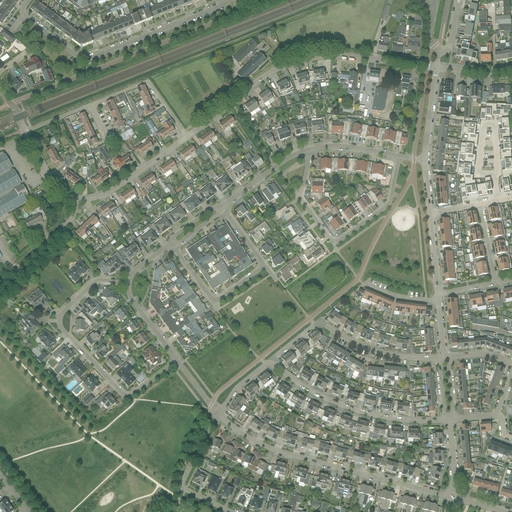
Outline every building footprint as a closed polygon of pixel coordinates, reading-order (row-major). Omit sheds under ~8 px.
[(3,4),(12,11),(14,8),(13,8),(15,6),(7,0),(5,0),(3,3),(2,2),(1,3),(3,4)] [(35,12),(42,3),(37,0),(30,9),(33,11),(35,12)] [(81,11),(83,0),(82,0),(75,0),(72,5),(73,5),(73,6),(78,9),(77,11),(81,14),(81,11)] [(82,0),(83,0),(81,11),(84,10),(84,8),(88,6),(89,10),(89,9),(90,13),(93,12),(91,5),(88,0),(82,0)] [(172,10),(168,0),(163,2),(168,13),(170,12),(170,11),(172,10)] [(178,9),(174,0),(168,0),(172,10),(175,9),(175,10),(178,9)] [(183,6),(180,0),(174,0),(178,9),(181,8),(181,7),(183,6)] [(385,5),(380,19),(385,21),(390,7),(392,0),(387,0),(385,5)] [(494,0),(495,2),(503,2),(504,17),(495,17),(495,25),(498,25),(504,25),(505,31),(511,31),(511,20),(511,16),(510,16),(509,2),(510,2),(509,0),(494,0)] [(476,12),(478,3),(472,1),(470,9),(469,8),(469,11),(476,12)] [(168,13),(163,2),(158,4),(162,14),(164,13),(165,14),(168,13)] [(39,16),(47,7),(42,3),(35,12),(37,14),(37,15),(39,16)] [(0,9),(8,15),(9,13),(10,13),(12,11),(3,4),(0,7),(0,9)] [(162,14),(158,4),(152,6),(157,17),(160,16),(159,15),(162,14)] [(157,17),(152,6),(147,8),(147,9),(148,10),(151,18),(154,18),(154,19),(157,17)] [(45,19),(51,10),(47,7),(39,16),(42,18),(42,17),(45,19)] [(152,19),(151,18),(148,10),(147,9),(142,11),(136,13),(130,15),(131,17),(134,25),(135,26),(140,24),(142,23),(146,21),(146,22),(152,19)] [(48,23),(56,14),(51,10),(45,19),(47,21),(46,21),(48,23)] [(474,22),(476,12),(469,11),(468,14),(469,14),(468,21),(474,22)] [(488,20),(487,12),(479,12),(479,20),(488,20)] [(54,26),(60,17),(56,14),(48,23),(51,25),(52,24),(54,26)] [(134,25),(131,17),(130,15),(125,17),(129,28),(132,27),(132,26),(134,25)] [(414,24),(422,25),(422,22),(418,16),(415,15),(414,24)] [(58,30),(65,21),(60,17),(54,26),(56,27),(55,28),(58,30)] [(129,28),(125,17),(120,19),(124,29),(126,29),(127,30),(129,28)] [(124,29),(120,19),(114,22),(119,33),(122,31),(121,30),(124,29)] [(63,33),(69,24),(65,21),(58,30),(60,32),(61,31),(63,33)] [(472,32),(474,22),(468,21),(466,28),(465,28),(465,30),(472,32)] [(119,33),(114,22),(109,24),(113,34),(116,33),(116,34),(119,33)] [(67,37),(74,27),(69,24),(63,33),(65,34),(64,35),(67,37)] [(113,34),(109,24),(104,26),(108,37),(111,36),(111,35),(113,34)] [(108,37),(104,26),(98,28),(102,38),(105,37),(105,38),(108,37)] [(399,28),(395,37),(396,38),(398,38),(403,39),(403,36),(404,36),(406,27),(405,27),(400,27),(399,26),(399,28)] [(79,31),(74,27),(67,37),(69,39),(70,38),(72,40),(78,32),(79,31)] [(102,38),(98,28),(93,30),(98,41),(100,40),(100,39),(102,38)] [(15,39),(4,30),(1,34),(12,43),(15,39)] [(98,41),(93,30),(88,32),(88,33),(92,42),(94,41),(95,42),(98,41)] [(470,42),(472,32),(465,30),(464,33),(465,33),(464,40),(470,42)] [(92,42),(88,33),(83,36),(78,32),(72,40),(71,40),(80,47),(82,47),(92,43),(92,42)] [(386,52),(389,38),(380,37),(379,43),(378,43),(377,51),(386,52)] [(415,38),(415,39),(414,43),(408,42),(408,44),(407,50),(413,51),(413,52),(418,53),(418,50),(418,49),(419,43),(418,43),(419,39),(415,38)] [(266,60),(259,53),(257,56),(254,54),(255,53),(253,50),(255,48),(255,49),(259,45),(254,39),(235,56),(240,62),(251,52),(252,54),(251,55),(254,58),(236,75),(243,82),(266,60)] [(468,51),(470,42),(464,40),(462,48),(461,48),(461,50),(467,51),(468,52),(468,51)] [(402,44),(396,43),(396,46),(393,45),(392,51),(396,52),(396,51),(402,52),(402,47),(402,46),(402,44)] [(488,53),(485,53),(481,53),(481,61),(491,61),(491,53),(492,53),(492,44),(487,44),(488,53)] [(466,59),(467,51),(461,50),(457,49),(456,56),(463,58),(463,59),(466,59)] [(477,53),(468,51),(468,52),(467,51),(466,59),(468,60),(469,59),(476,60),(477,53)] [(39,63),(38,61),(38,60),(36,60),(35,59),(30,61),(31,63),(23,66),(24,66),(20,68),(21,69),(17,70),(23,74),(27,77),(29,74),(34,72),(34,71),(34,69),(36,68),(38,69),(41,68),(43,72),(42,72),(47,84),(53,81),(51,75),(49,70),(48,70),(45,64),(44,64),(43,62),(39,63)] [(323,70),(323,69),(318,70),(319,80),(320,84),(325,83),(325,82),(328,81),(328,79),(327,74),(327,75),(324,76),(323,70)] [(317,85),(317,80),(319,80),(318,70),(313,70),(313,71),(314,77),(310,78),(312,85),(317,85)] [(305,72),(300,74),(304,87),(309,86),(309,85),(312,84),(312,85),(310,78),(308,79),(306,73),(305,73),(305,72)] [(366,77),(366,81),(377,83),(379,73),(370,72),(369,78),(366,77)] [(340,77),(340,78),(347,79),(347,81),(348,81),(348,82),(348,85),(351,85),(351,89),(349,88),(348,94),(352,95),(354,95),(359,96),(360,90),(355,90),(357,80),(357,75),(356,75),(356,74),(349,73),(349,74),(341,73),(340,77)] [(16,80),(9,88),(9,89),(12,91),(15,93),(22,86),(19,84),(22,80),(23,81),(26,88),(27,91),(33,89),(32,86),(29,78),(27,77),(23,74),(17,81),(16,80)] [(294,81),(294,82),(296,89),(304,87),(300,74),(296,75),(296,76),(297,82),(294,83),(294,81)] [(401,83),(397,82),(395,95),(400,96),(401,90),(400,90),(401,87),(408,88),(407,94),(411,94),(413,86),(409,85),(410,77),(402,76),(401,83)] [(288,85),(286,80),(285,80),(284,79),(280,82),(287,95),(292,93),(291,91),(294,90),(293,87),(290,83),(291,84),(288,85)] [(440,85),(438,98),(442,99),(443,94),(451,95),(452,83),(448,83),(448,82),(447,81),(446,81),(445,81),(445,82),(444,82),(444,86),(440,85)] [(275,90),(275,91),(278,95),(279,97),(282,96),(282,97),(287,95),(280,82),(276,84),(276,85),(279,90),(276,92),(275,90)] [(137,89),(139,94),(147,91),(144,85),(137,89)] [(460,101),(465,101),(466,87),(457,86),(456,97),(461,97),(460,101)] [(504,93),(511,93),(510,86),(504,86),(492,86),(492,87),(489,87),(489,97),(492,97),(492,94),(504,93)] [(469,95),(469,98),(472,98),(472,100),(477,100),(477,103),(478,104),(481,105),(481,98),(480,98),(480,95),(481,87),(470,87),(469,95)] [(149,97),(147,91),(139,94),(140,95),(134,97),(136,100),(141,97),(142,100),(149,97)] [(267,91),(263,94),(268,102),(272,99),(274,101),(276,99),(275,97),(272,93),(273,94),(270,95),(270,94),(267,91)] [(375,92),(371,110),(380,112),(382,111),(384,110),(387,95),(375,92)] [(120,103),(121,103),(126,100),(123,94),(118,97),(119,101),(120,103)] [(263,94),(258,97),(262,102),(259,103),(264,111),(267,109),(265,107),(270,104),(268,102),(263,94)] [(152,102),(149,97),(142,100),(145,105),(152,102)] [(115,105),(112,100),(106,103),(107,106),(105,107),(106,109),(115,105)] [(253,100),(249,103),(256,113),(260,110),(261,113),(264,111),(259,103),(257,105),(253,100)] [(153,109),(154,108),(152,102),(145,105),(142,106),(146,115),(154,112),(153,109)] [(249,103),(244,106),(248,111),(245,113),(245,112),(244,112),(249,118),(256,113),(249,103)] [(440,106),(439,111),(448,112),(448,107),(446,107),(446,103),(442,103),(441,106),(440,106)] [(481,109),(480,120),(486,120),(486,117),(491,117),(491,116),(491,104),(486,104),(486,109),(481,109)] [(491,104),(491,116),(502,116),(503,116),(503,110),(496,110),(497,104),(491,104)] [(117,111),(115,105),(106,109),(107,111),(109,110),(111,114),(117,111)] [(503,119),(502,119),(502,125),(503,125),(509,124),(510,124),(509,119),(508,111),(511,110),(511,105),(506,105),(506,107),(503,108),(503,110),(503,116),(502,116),(503,119)] [(364,107),(357,106),(355,117),(362,118),(364,107)] [(163,107),(156,112),(153,114),(157,119),(161,117),(160,115),(166,111),(163,107)] [(117,111),(111,114),(113,119),(119,116),(123,115),(122,113),(121,109),(117,111)] [(122,121),(119,116),(113,119),(115,122),(113,123),(114,125),(122,121)] [(230,116),(224,121),(229,126),(231,124),(235,121),(233,118),(232,119),(230,116)] [(346,122),(345,135),(349,135),(349,134),(354,135),(356,125),(357,121),(351,120),(351,123),(348,122),(347,122),(347,116),(346,116),(346,120),(346,122)] [(321,118),(321,119),(316,119),(317,133),(322,133),(322,132),(323,132),(322,126),(325,126),(325,127),(325,122),(324,117),(321,118)] [(152,134),(154,138),(157,136),(155,132),(157,131),(155,127),(149,118),(144,122),(152,134)] [(305,128),(308,127),(307,121),(307,118),(298,120),(298,123),(301,135),(306,134),(305,128)] [(171,119),(162,125),(165,128),(165,129),(169,135),(169,134),(170,135),(173,133),(172,132),(174,130),(173,128),(174,128),(172,126),(175,124),(171,119)] [(317,133),(316,119),(311,120),(311,121),(307,121),(308,127),(311,127),(312,133),(313,133),(313,134),(317,133)] [(464,123),(463,128),(474,130),(476,130),(476,125),(479,126),(480,120),(469,119),(469,124),(464,123)] [(124,120),(122,121),(114,125),(115,127),(117,126),(118,130),(124,127),(123,124),(125,123),(124,120)] [(229,126),(224,121),(219,125),(221,127),(220,128),(222,130),(222,131),(225,128),(228,126),(229,126)] [(337,133),(337,123),(332,123),(332,122),(328,121),(328,129),(328,134),(331,134),(331,133),(337,133)] [(345,135),(346,122),(342,122),(342,123),(337,123),(337,133),(342,133),(342,134),(345,135)] [(298,123),(289,125),(291,131),(294,130),(295,136),(301,135),(298,123)] [(503,129),(499,130),(499,135),(510,134),(509,124),(503,125),(503,129)] [(288,132),(291,131),(289,125),(285,126),(286,129),(282,130),(281,128),(284,139),(290,138),(288,132)] [(362,138),(365,126),(361,125),(361,126),(356,125),(354,135),(359,136),(359,137),(362,138)] [(371,138),(373,129),(368,128),(368,126),(365,126),(362,138),(366,138),(366,137),(371,138)] [(284,139),(281,128),(280,127),(276,129),(272,131),(274,137),(278,135),(279,141),(284,139)] [(131,128),(120,134),(124,141),(129,138),(135,134),(132,129),(131,128)] [(379,141),(382,129),(378,128),(378,130),(373,129),(371,138),(376,139),(376,140),(379,141)] [(463,128),(462,134),(467,134),(467,139),(478,141),(478,135),(475,135),(476,130),(474,130),(463,128)] [(159,132),(156,133),(157,135),(159,137),(161,135),(163,139),(169,135),(165,129),(159,133),(159,132)] [(388,142),(390,132),(385,131),(385,130),(382,129),(379,141),(383,142),(383,141),(388,142)] [(271,138),(274,137),(272,131),(272,130),(266,132),(268,135),(262,138),(264,142),(267,141),(269,145),(274,143),(271,138)] [(211,131),(205,135),(209,141),(216,136),(213,133),(212,133),(211,131)] [(95,136),(93,132),(87,134),(88,135),(84,136),(85,138),(82,139),(83,141),(86,139),(95,136)] [(397,144),(399,132),(395,132),(395,133),(390,132),(388,142),(393,143),(393,144),(397,144)] [(402,133),(399,132),(397,144),(400,145),(400,144),(405,145),(407,135),(402,134),(402,133)] [(510,134),(499,135),(499,140),(502,140),(504,140),(505,145),(511,144),(511,138),(510,139),(510,134)] [(209,141),(205,135),(199,139),(201,142),(200,143),(202,145),(203,146),(204,145),(209,141)] [(48,140),(51,146),(56,143),(54,138),(48,140)] [(148,141),(143,145),(147,151),(152,147),(150,143),(152,142),(150,138),(147,140),(148,141)] [(461,143),(460,149),(472,150),(473,150),(474,146),(477,146),(478,141),(467,139),(466,144),(461,143)] [(503,150),(500,150),(501,155),(511,155),(511,150),(511,149),(511,144),(505,145),(505,150),(503,150)] [(147,151),(143,145),(137,148),(137,147),(134,149),(137,153),(139,151),(141,154),(147,151)] [(47,152),(50,158),(56,155),(53,149),(54,148),(53,146),(49,148),(50,150),(47,152)] [(101,146),(97,149),(98,149),(105,159),(109,157),(102,147),(101,146)] [(191,146),(185,150),(190,155),(194,152),(195,154),(201,150),(199,148),(196,150),(194,147),(193,148),(191,146)] [(460,149),(460,154),(464,155),(463,159),(475,161),(476,155),(473,155),(473,150),(472,150),(460,149)] [(190,155),(185,150),(180,154),(182,156),(181,157),(183,160),(190,155)] [(208,160),(201,150),(195,154),(197,156),(200,154),(206,161),(208,160)] [(2,153),(0,153),(0,216),(27,202),(30,200),(27,194),(26,192),(27,191),(25,189),(22,186),(21,186),(20,184),(21,183),(20,181),(20,180),(20,181),(15,173),(16,172),(15,172),(14,170),(13,171),(11,168),(12,167),(11,165),(6,157),(7,157),(7,156),(6,157),(5,155),(4,155),(2,153)] [(253,159),(251,157),(248,153),(244,156),(247,160),(247,161),(252,167),(255,165),(256,167),(263,163),(257,156),(253,159)] [(126,156),(121,160),(125,166),(131,162),(128,159),(130,157),(128,154),(126,155),(126,156)] [(60,160),(56,155),(50,158),(53,164),(57,162),(58,164),(62,162),(61,160),(60,160)] [(65,165),(70,158),(68,155),(65,158),(65,159),(62,162),(63,162),(62,163),(65,165)] [(511,155),(501,155),(501,161),(504,161),(506,160),(506,165),(511,164),(511,159),(511,155)] [(114,163),(112,165),(115,168),(116,169),(118,168),(119,170),(125,166),(121,160),(119,158),(114,162),(114,163)] [(325,170),(326,160),(320,159),(320,158),(317,158),(316,171),(320,171),(320,170),(325,170)] [(334,171),(334,159),(331,159),(331,160),(326,160),(325,170),(330,170),(330,171),(334,171)] [(342,170),(343,160),(338,160),(338,159),(334,159),(334,171),(337,171),(337,170),(342,170)] [(351,172),(354,159),(348,159),(348,161),(343,160),(342,170),(348,171),(348,172),(351,172)] [(360,172),(362,162),(357,161),(357,160),(354,159),(351,172),(355,172),(355,171),(360,172)] [(459,164),(458,169),(469,170),(471,171),(471,166),(474,166),(475,161),(463,159),(463,164),(459,164)] [(72,163),(71,162),(69,160),(64,165),(68,168),(72,163)] [(176,165),(176,164),(174,162),(173,163),(171,160),(166,164),(170,170),(176,165)] [(240,163),(235,166),(237,169),(243,177),(248,174),(246,171),(250,168),(249,167),(246,163),(244,161),(240,164),(240,163)] [(368,175),(371,163),(367,162),(367,163),(362,162),(360,172),(365,173),(365,174),(368,175)] [(377,176),(379,166),(374,165),(374,164),(371,163),(368,175),(372,176),(372,175),(377,176)] [(170,170),(166,164),(160,168),(162,171),(161,171),(163,175),(170,170)] [(505,170),(502,170),(502,176),(509,175),(511,175),(511,164),(506,165),(506,170),(505,170)] [(384,167),(379,166),(377,176),(382,177),(382,178),(386,178),(388,166),(384,166),(384,167)] [(70,181),(74,175),(69,171),(69,170),(67,168),(64,172),(66,173),(64,177),(70,181)] [(108,178),(106,174),(108,173),(106,169),(103,171),(104,172),(99,176),(103,181),(108,178)] [(230,169),(226,172),(229,176),(232,180),(235,177),(238,181),(243,177),(237,169),(232,172),(230,169)] [(458,169),(457,174),(458,175),(463,175),(464,182),(470,181),(472,181),(473,176),(470,175),(471,171),(469,170),(458,169)] [(223,176),(219,179),(226,189),(229,187),(230,185),(231,186),(227,180),(229,178),(227,174),(226,173),(223,175),(223,176)] [(152,174),(146,178),(150,185),(150,184),(156,179),(154,176),(153,177),(152,174)] [(449,183),(448,174),(441,175),(441,178),(436,179),(436,184),(446,183),(449,183)] [(80,183),(82,180),(80,178),(79,179),(74,175),(70,181),(75,185),(78,182),(80,183)] [(509,175),(502,176),(503,181),(503,185),(504,191),(510,190),(509,186),(511,186),(509,175)] [(103,181),(99,176),(93,179),(93,178),(90,180),(93,183),(95,182),(97,185),(103,181)] [(150,185),(146,178),(140,182),(142,185),(141,185),(143,189),(144,187),(147,192),(152,188),(150,185)] [(164,191),(166,193),(169,191),(160,178),(157,181),(164,191)] [(485,184),(481,185),(482,195),(488,194),(487,191),(492,190),(492,189),(490,178),(484,179),(485,184)] [(183,189),(193,181),(191,179),(181,186),(181,187),(183,189)] [(226,189),(219,179),(214,183),(212,180),(209,182),(213,187),(216,186),(221,193),(221,192),(222,191),(223,192),(226,189)] [(312,183),(312,188),(322,188),(322,183),(323,183),(323,179),(311,179),(311,183),(312,183)] [(472,181),(470,181),(472,192),(472,194),(477,193),(477,196),(482,195),(481,185),(476,185),(475,180),(473,181),(472,181)] [(460,188),(462,199),(468,198),(467,195),(472,194),(472,192),(470,181),(464,182),(465,186),(465,187),(460,188)] [(211,189),(213,187),(209,182),(207,184),(207,185),(202,188),(210,198),(213,196),(213,195),(214,194),(214,195),(215,195),(211,189)] [(266,187),(266,188),(267,190),(263,193),(269,202),(274,199),(272,196),(276,194),(277,195),(280,193),(273,183),(270,185),(269,185),(268,185),(267,186),(266,187)] [(173,196),(176,194),(169,184),(167,186),(173,196)] [(376,187),(375,188),(375,189),(371,192),(371,191),(368,193),(375,203),(378,201),(377,200),(382,197),(380,195),(381,194),(382,192),(378,187),(376,187)] [(126,192),(130,198),(136,193),(134,190),(133,191),(131,188),(126,192)] [(210,198),(202,188),(197,192),(197,191),(194,193),(198,198),(201,196),(205,202),(205,201),(206,200),(206,201),(210,198)] [(321,194),(321,193),(322,188),(312,188),(311,193),(310,193),(310,197),(312,197),(314,200),(314,201),(322,195),(321,194)] [(130,198),(126,192),(120,196),(121,199),(120,199),(122,202),(123,203),(125,201),(130,198)] [(196,200),(198,198),(194,193),(192,195),(187,199),(195,209),(198,207),(198,206),(199,205),(200,206),(200,205),(196,200)] [(375,203),(368,193),(365,195),(366,196),(361,199),(367,207),(372,204),(372,205),(375,203)] [(324,197),(324,194),(322,195),(314,201),(314,200),(313,201),(315,204),(316,203),(319,208),(328,202),(324,197)] [(257,195),(248,201),(250,203),(247,205),(250,209),(257,204),(259,206),(263,204),(264,206),(268,203),(265,199),(262,201),(257,195)] [(154,205),(151,207),(154,211),(156,210),(163,204),(160,199),(153,204),(154,205)] [(195,209),(187,199),(183,202),(182,202),(180,204),(184,209),(186,207),(190,213),(190,212),(191,211),(192,212),(195,209)] [(363,210),(367,207),(361,199),(357,202),(357,201),(354,203),(361,213),(364,211),(363,210)] [(448,205),(447,200),(438,200),(438,206),(442,206),(442,208),(448,207),(448,205)] [(111,202),(106,206),(110,212),(114,209),(116,207),(116,206),(114,204),(113,204),(111,202)] [(331,206),(328,202),(319,208),(322,212),(322,213),(324,216),(334,208),(332,205),(331,206)] [(361,213),(354,203),(351,205),(352,206),(347,209),(353,217),(358,214),(358,215),(361,213)] [(181,211),(184,209),(180,204),(177,206),(172,210),(180,220),(183,218),(183,217),(184,216),(185,217),(185,216),(181,211)] [(245,214),(249,220),(250,222),(254,219),(253,217),(251,214),(252,213),(249,210),(246,206),(243,208),(242,205),(235,210),(237,214),(236,215),(239,218),(245,214)] [(493,209),(488,210),(489,216),(498,214),(497,208),(499,208),(499,205),(493,206),(493,209)] [(110,212),(106,206),(100,210),(102,212),(100,213),(103,216),(110,212)] [(120,206),(117,209),(123,217),(127,223),(129,226),(133,224),(120,206)] [(274,213),(274,214),(278,219),(282,216),(283,215),(285,217),(284,218),(286,221),(291,217),(295,214),(293,211),(294,210),(292,208),(291,208),(290,207),(286,210),(284,207),(279,211),(278,210),(274,213)] [(353,217),(347,209),(345,207),(341,210),(342,212),(340,214),(347,224),(350,222),(349,221),(353,217)] [(180,220),(172,210),(168,213),(167,213),(165,215),(169,220),(171,218),(175,224),(175,223),(176,222),(177,222),(180,220)] [(477,218),(476,214),(476,212),(470,213),(470,211),(463,212),(464,215),(466,215),(467,220),(477,218)] [(29,229),(42,221),(38,213),(24,221),(29,229)] [(347,224),(340,214),(337,216),(338,217),(333,220),(339,228),(344,225),(344,226),(347,224)] [(440,220),(440,226),(450,225),(449,220),(451,220),(451,214),(444,216),(445,220),(440,220)] [(499,219),(498,214),(489,216),(490,221),(495,220),(496,223),(502,222),(502,219),(499,219)] [(166,222),(169,220),(165,215),(162,217),(158,221),(165,231),(168,228),(170,227),(166,222)] [(93,216),(89,220),(94,226),(99,222),(93,216)] [(477,222),(477,218),(467,220),(468,225),(466,226),(467,229),(473,228),(472,225),(478,224),(477,222)] [(295,222),(290,226),(291,228),(293,231),(291,233),(293,236),(296,233),(298,235),(303,232),(301,230),(304,228),(300,223),(302,222),(299,219),(295,222)] [(94,226),(89,220),(84,224),(90,230),(94,226)] [(335,231),(339,228),(333,220),(329,223),(329,222),(326,224),(333,234),(336,232),(335,231)] [(165,231),(158,221),(153,224),(150,226),(154,231),(156,229),(160,235),(160,234),(162,233),(165,231)] [(5,222),(1,225),(5,232),(9,230),(5,222)] [(253,230),(255,233),(254,233),(254,234),(252,236),(256,243),(260,240),(264,238),(259,232),(263,229),(266,232),(270,229),(264,222),(257,227),(253,230)] [(500,225),(503,225),(502,222),(496,223),(497,226),(491,227),(492,232),(501,231),(500,225)] [(90,230),(84,224),(80,229),(85,234),(90,230)] [(218,229),(219,230),(224,238),(227,235),(233,243),(237,240),(226,224),(227,225),(223,227),(222,226),(218,229)] [(151,233),(154,231),(150,226),(147,228),(149,230),(148,231),(145,233),(144,234),(152,244),(155,241),(156,240),(157,240),(151,233)] [(480,235),(479,231),(479,229),(473,230),(473,228),(467,229),(467,232),(470,231),(471,237),(480,235)] [(80,239),(85,234),(80,229),(75,233),(80,239)] [(214,232),(210,234),(211,235),(221,251),(225,248),(222,243),(225,240),(224,238),(219,230),(215,233),(214,232)] [(505,230),(504,230),(501,231),(492,232),(493,236),(493,238),(494,238),(499,237),(499,240),(506,239),(505,236),(506,235),(505,230)] [(294,239),(292,240),(294,242),(297,240),(299,244),(301,242),(306,248),(308,247),(312,244),(310,241),(314,239),(308,231),(308,232),(300,238),(298,236),(294,239)] [(152,244),(144,234),(140,237),(139,237),(137,239),(140,244),(143,242),(147,247),(148,246),(152,244)] [(211,245),(217,253),(221,251),(211,235),(207,238),(206,237),(202,240),(205,244),(206,246),(207,248),(211,245)] [(481,240),(480,235),(471,237),(468,237),(469,242),(469,243),(468,243),(469,246),(470,246),(476,244),(476,242),(480,241),(481,240)] [(134,237),(131,240),(129,242),(130,243),(132,246),(129,248),(135,257),(140,252),(137,248),(138,247),(140,245),(137,241),(134,237)] [(262,250),(265,254),(266,255),(267,254),(268,255),(269,253),(274,249),(272,246),(273,245),(268,239),(263,243),(265,245),(262,248),(262,250)] [(508,243),(506,242),(506,239),(499,240),(500,243),(495,244),(496,249),(507,247),(508,246),(508,243)] [(200,253),(197,249),(205,244),(202,240),(186,250),(187,250),(190,253),(189,254),(191,258),(192,258),(200,253)] [(240,244),(237,240),(233,243),(230,244),(229,245),(229,246),(231,249),(228,251),(223,254),(226,259),(241,249),(239,245),(240,244)] [(451,241),(442,242),(442,248),(447,247),(448,250),(456,249),(458,249),(457,245),(455,245),(454,241),(451,241)] [(483,252),(483,248),(482,246),(477,247),(476,244),(470,246),(472,254),(483,252)] [(314,261),(322,255),(323,256),(323,254),(324,253),(324,252),(324,251),(322,251),(319,246),(314,249),(312,246),(307,250),(306,249),(302,252),(307,258),(311,255),(314,261)] [(507,247),(496,249),(497,255),(502,254),(503,257),(509,255),(508,252),(507,247)] [(129,261),(135,257),(129,248),(125,250),(124,248),(121,250),(121,249),(117,251),(123,258),(125,256),(126,257),(129,261)] [(242,248),(241,249),(226,259),(229,263),(234,259),(233,258),(236,257),(239,262),(246,257),(244,253),(245,252),(242,248)] [(456,258),(456,249),(448,250),(448,253),(443,253),(443,259),(453,258),(456,258)] [(120,257),(117,252),(110,257),(112,260),(109,262),(115,271),(116,270),(117,271),(120,269),(119,268),(121,267),(119,263),(119,262),(117,259),(120,257)] [(198,266),(213,256),(210,252),(205,255),(206,256),(203,258),(200,253),(192,258),(195,261),(194,262),(197,266),(198,266)] [(272,260),(271,261),(273,263),(272,264),(272,263),(272,264),(272,265),(272,266),(273,267),(274,267),(275,268),(278,265),(279,266),(284,262),(279,256),(280,255),(278,252),(270,257),(272,260)] [(474,254),(472,254),(473,262),(480,261),(479,258),(484,257),(484,256),(483,252),(474,254)] [(510,261),(509,255),(503,257),(503,259),(498,260),(499,266),(508,264),(508,261),(510,261)] [(206,260),(198,266),(200,269),(199,270),(202,274),(206,272),(213,267),(211,263),(216,260),(213,256),(206,260)] [(247,256),(246,257),(239,262),(242,265),(234,271),(236,275),(253,264),(252,264),(251,265),(249,261),(250,260),(247,256)] [(290,264),(280,272),(282,275),(283,276),(282,278),(283,279),(282,280),(284,282),(285,281),(285,282),(289,279),(292,277),(289,273),(294,269),(292,266),(299,261),(296,256),(289,262),(290,264)] [(163,264),(161,266),(166,273),(168,271),(169,272),(171,270),(176,276),(175,277),(177,280),(182,276),(174,266),(175,265),(173,262),(172,263),(169,259),(166,262),(163,264)] [(115,271),(109,262),(106,265),(102,260),(96,265),(102,272),(104,271),(105,272),(107,272),(109,275),(112,273),(112,274),(115,272),(115,271)] [(234,271),(231,267),(227,269),(222,261),(220,262),(218,264),(228,279),(231,276),(232,278),(236,275),(234,271)] [(487,268),(486,264),(486,263),(480,264),(480,261),(473,262),(475,271),(487,268)] [(67,274),(71,278),(75,282),(79,278),(78,277),(82,273),(83,274),(87,270),(80,262),(67,274)] [(228,279),(218,264),(214,266),(217,272),(218,271),(220,274),(215,277),(220,284),(223,282),(224,283),(228,280),(228,279)] [(509,270),(508,264),(499,266),(500,272),(505,271),(506,273),(511,272),(511,270),(511,269),(509,270)] [(161,277),(166,273),(161,266),(158,268),(158,269),(155,271),(154,271),(152,283),(153,283),(152,286),(161,288),(161,283),(160,282),(161,277)] [(488,274),(487,268),(475,271),(477,279),(483,278),(482,275),(488,274)] [(220,284),(215,277),(211,280),(206,272),(202,274),(212,291),(212,290),(212,289),(215,287),(216,288),(220,285),(220,284)] [(457,279),(456,274),(454,274),(445,275),(445,281),(451,280),(451,284),(457,283),(457,279)] [(184,280),(182,276),(177,280),(165,289),(168,293),(171,291),(171,290),(175,287),(178,292),(181,290),(188,285),(186,282),(185,283),(184,280)] [(190,288),(188,285),(181,290),(182,292),(184,292),(185,294),(184,295),(178,300),(177,299),(174,301),(177,306),(194,293),(191,290),(189,288),(190,288)] [(160,289),(153,288),(152,287),(152,291),(151,290),(149,303),(150,303),(153,306),(152,307),(154,310),(161,304),(157,299),(158,294),(160,293),(160,289)] [(38,289),(35,292),(36,293),(28,300),(29,303),(31,305),(34,308),(40,303),(44,308),(49,304),(45,299),(46,298),(44,296),(43,294),(39,290),(39,291),(38,289)] [(510,299),(509,289),(503,291),(504,296),(501,297),(503,303),(506,302),(505,300),(510,299)] [(103,290),(101,298),(106,298),(107,299),(108,300),(108,301),(108,302),(109,302),(109,303),(110,303),(111,303),(112,304),(113,303),(114,303),(115,302),(116,301),(116,300),(118,301),(118,296),(116,297),(115,297),(115,296),(114,296),(114,295),(113,295),(112,295),(113,291),(103,290)] [(361,298),(364,293),(359,291),(356,298),(360,300),(361,301),(362,299),(361,298)] [(371,302),(374,294),(369,292),(366,300),(371,302)] [(503,303),(501,297),(499,297),(497,292),(492,293),(494,304),(503,303)] [(197,297),(194,293),(177,306),(181,310),(184,308),(183,307),(190,302),(193,307),(200,302),(198,299),(196,297),(197,297)] [(494,304),(492,293),(486,294),(487,299),(485,300),(486,306),(487,310),(495,308),(494,304)] [(376,304),(379,296),(374,294),(371,302),(376,304)] [(482,300),(481,296),(481,295),(475,296),(477,308),(486,306),(485,300),(482,300)] [(380,306),(384,298),(379,296),(376,304),(380,306)] [(477,308),(475,296),(469,297),(470,303),(468,303),(469,310),(472,309),(472,310),(478,309),(477,308)] [(385,308),(388,300),(384,298),(380,306),(385,308)] [(89,301),(82,307),(86,310),(92,316),(96,312),(99,315),(104,311),(97,304),(96,303),(93,300),(90,302),(89,301)] [(393,302),(388,300),(385,308),(390,310),(393,302)] [(160,318),(177,306),(174,301),(171,303),(171,304),(165,309),(163,309),(162,308),(163,307),(161,304),(154,310),(156,312),(157,312),(158,314),(158,315),(160,318)] [(198,316),(203,313),(207,310),(204,307),(203,307),(202,305),(200,302),(193,307),(197,312),(194,314),(190,317),(189,316),(186,318),(190,323),(194,319),(198,316)] [(169,318),(170,317),(177,312),(177,313),(181,310),(177,306),(160,318),(163,322),(163,321),(165,323),(164,324),(166,327),(174,321),(172,319),(171,319),(169,318)] [(123,307),(119,310),(115,313),(121,321),(124,319),(128,316),(126,312),(127,312),(123,307)] [(331,323),(337,315),(335,313),(335,312),(332,309),(326,314),(329,317),(327,319),(330,321),(329,322),(331,323)] [(84,322),(85,322),(89,327),(92,324),(81,312),(78,315),(83,320),(83,321),(76,321),(75,331),(76,331),(81,331),(84,331),(84,322)] [(39,327),(35,323),(32,320),(34,318),(33,314),(29,313),(20,321),(28,330),(26,331),(30,335),(39,327)] [(207,318),(205,315),(200,319),(202,322),(205,319),(208,322),(208,321),(213,327),(208,330),(207,329),(205,331),(207,334),(208,335),(208,336),(209,337),(212,335),(220,329),(210,315),(207,318)] [(341,325),(345,318),(340,315),(339,317),(337,315),(331,323),(334,325),(334,324),(337,326),(338,323),(341,325)] [(181,329),(185,326),(190,323),(186,318),(183,320),(184,321),(177,326),(176,326),(175,325),(175,324),(174,321),(166,327),(169,329),(171,331),(170,331),(173,335),(176,333),(181,329)] [(347,333),(352,324),(349,323),(350,321),(345,318),(341,325),(344,326),(343,329),(345,331),(345,332),(347,333)] [(126,327),(127,329),(126,329),(130,334),(133,332),(133,333),(135,331),(139,328),(136,324),(136,323),(134,320),(133,321),(131,319),(120,327),(122,330),(126,327)] [(206,338),(208,336),(208,335),(207,334),(205,331),(207,329),(206,326),(203,328),(203,329),(202,330),(200,330),(196,323),(197,322),(194,319),(190,323),(202,340),(205,337),(206,338)] [(96,326),(93,329),(96,332),(104,324),(101,321),(96,326)] [(382,347),(385,337),(385,334),(379,332),(380,330),(383,322),(380,322),(379,326),(378,329),(378,330),(374,340),(378,341),(377,344),(380,345),(379,346),(382,347)] [(202,340),(190,323),(185,326),(187,329),(188,328),(193,335),(193,336),(192,338),(191,337),(188,339),(190,342),(193,340),(195,343),(196,344),(199,342),(202,340)] [(357,333),(361,326),(355,324),(355,325),(352,324),(347,333),(350,334),(350,333),(353,335),(354,332),(357,333)] [(364,341),(368,331),(369,329),(366,328),(366,329),(361,326),(357,333),(361,335),(359,338),(362,339),(362,340),(364,341)] [(374,340),(378,330),(374,329),(373,332),(371,331),(371,332),(368,331),(364,341),(367,342),(367,341),(370,342),(371,339),(374,340)] [(316,330),(312,333),(318,341),(322,337),(316,330)] [(55,340),(51,336),(49,333),(48,334),(45,331),(37,338),(36,339),(36,340),(36,341),(36,342),(37,342),(38,342),(38,343),(39,343),(39,342),(40,342),(41,341),(42,342),(41,343),(45,347),(46,346),(49,350),(53,346),(56,343),(54,340),(55,340)] [(142,332),(135,338),(132,340),(136,345),(139,343),(141,346),(148,341),(148,340),(147,338),(146,338),(142,332)] [(186,353),(194,347),(195,348),(197,346),(196,344),(195,343),(193,340),(190,342),(191,343),(187,346),(183,340),(184,340),(182,337),(185,334),(183,332),(178,335),(180,338),(176,340),(186,353)] [(92,333),(86,339),(86,340),(88,343),(88,344),(91,347),(94,344),(93,343),(97,339),(97,340),(98,339),(98,338),(99,337),(96,334),(94,335),(92,333)] [(318,341),(312,333),(307,337),(310,341),(308,343),(312,348),(315,346),(313,344),(318,341)] [(392,345),(394,337),(388,336),(387,338),(385,337),(382,347),(385,348),(385,346),(388,347),(389,344),(392,345)] [(397,350),(400,351),(402,337),(399,337),(399,339),(394,337),(392,345),(395,345),(395,349),(398,349),(397,350)] [(410,343),(410,340),(405,340),(405,338),(402,337),(400,351),(403,351),(403,350),(406,350),(407,347),(410,348),(410,343)] [(96,351),(96,352),(96,353),(102,359),(105,356),(105,349),(104,348),(107,345),(103,341),(101,343),(97,346),(99,349),(96,351)] [(303,341),(298,344),(306,354),(310,350),(312,348),(308,343),(306,344),(303,341)] [(298,344),(294,348),(297,352),(295,353),(299,358),(301,356),(302,357),(306,354),(298,344)] [(331,344),(324,357),(328,359),(329,357),(331,354),(332,355),(336,347),(331,344)] [(60,349),(52,356),(55,359),(59,355),(62,358),(61,358),(63,360),(57,365),(58,368),(54,371),(58,375),(65,368),(63,366),(69,360),(70,360),(71,359),(74,356),(73,356),(71,353),(69,351),(66,348),(63,345),(60,349)] [(151,347),(147,350),(144,352),(144,353),(142,355),(143,357),(146,361),(149,359),(150,359),(149,360),(152,364),(161,358),(157,353),(156,354),(154,351),(151,347)] [(336,358),(341,350),(336,347),(332,355),(331,354),(329,357),(334,360),(335,357),(336,358)] [(106,363),(113,370),(117,366),(119,367),(123,364),(117,357),(113,361),(112,359),(120,352),(117,348),(107,358),(109,360),(106,363)] [(341,360),(345,353),(341,350),(336,358),(335,357),(334,360),(335,361),(338,363),(340,360),(341,360)] [(289,351),(285,355),(291,362),(295,359),(296,360),(299,358),(295,353),(293,355),(289,351)] [(40,363),(46,358),(47,356),(44,353),(37,360),(40,363)] [(350,355),(345,353),(341,360),(340,360),(338,363),(340,364),(342,361),(345,363),(346,363),(349,358),(350,355)] [(291,362),(285,355),(281,358),(284,362),(282,364),(286,369),(288,367),(287,366),(291,362)] [(131,366),(135,362),(131,357),(127,362),(131,366)] [(353,360),(349,358),(346,363),(345,363),(344,365),(348,368),(346,371),(348,372),(350,369),(349,368),(353,360)] [(81,364),(77,360),(66,371),(65,370),(62,373),(65,377),(69,373),(68,373),(71,370),(79,378),(82,375),(86,372),(82,368),(79,366),(81,364)] [(354,371),(358,363),(353,360),(349,368),(350,369),(353,370),(351,373),(353,374),(354,371)] [(361,378),(364,371),(361,369),(363,366),(361,365),(361,364),(359,363),(358,363),(354,371),(353,374),(357,377),(357,376),(361,378)] [(135,381),(128,374),(132,370),(128,365),(124,369),(123,368),(117,374),(121,380),(122,379),(124,381),(123,382),(128,387),(135,381)] [(304,380),(309,372),(304,369),(305,367),(302,366),(299,371),(302,373),(299,377),(304,380)] [(497,366),(495,372),(503,374),(505,369),(497,366)] [(372,377),(373,368),(367,367),(367,371),(364,371),(361,378),(366,379),(366,376),(371,377),(372,377)] [(409,382),(408,372),(405,372),(405,369),(400,369),(399,378),(400,378),(399,381),(409,382)] [(500,380),(503,374),(495,372),(492,371),(490,376),(493,377),(500,380)] [(266,372),(261,375),(267,383),(271,379),(273,381),(275,379),(271,374),(269,376),(266,372)] [(311,379),(314,380),(317,375),(314,373),(313,375),(309,372),(304,380),(308,383),(311,379)] [(264,388),(263,386),(267,383),(261,375),(257,379),(260,383),(258,384),(262,389),(264,388)] [(319,389),(323,380),(318,378),(319,376),(317,375),(314,380),(316,382),(314,386),(319,389)] [(88,380),(84,383),(92,392),(96,388),(100,385),(97,382),(95,380),(91,376),(88,380)] [(498,385),(500,380),(493,377),(491,383),(498,385)] [(326,387),(329,388),(331,382),(329,381),(328,383),(323,380),(319,389),(324,391),(326,387)] [(334,396),(338,387),(333,385),(335,382),(332,381),(331,382),(329,388),(331,389),(329,394),(334,396)] [(252,382),(248,386),(254,393),(258,390),(259,391),(262,389),(258,384),(256,386),(252,382)] [(281,393),(286,386),(282,382),(279,387),(277,385),(273,390),(276,392),(277,390),(281,393)] [(496,391),(498,385),(491,383),(489,388),(496,391)] [(254,393),(248,386),(244,389),(247,393),(244,396),(249,400),(251,398),(250,397),(254,393)] [(288,393),(291,389),(286,386),(281,393),(284,396),(284,397),(284,398),(287,400),(291,395),(288,393)] [(342,394),(344,395),(347,389),(344,388),(343,389),(338,387),(334,396),(340,398),(342,394)] [(494,396),(496,391),(489,388),(487,393),(494,396)] [(351,402),(354,393),(349,392),(349,390),(347,389),(344,395),(347,396),(345,401),(351,402)] [(364,397),(365,395),(365,394),(366,392),(365,390),(364,390),(363,393),(362,394),(360,400),(363,401),(362,406),(367,408),(370,398),(364,397)] [(106,392),(97,400),(100,403),(101,402),(107,409),(109,408),(110,409),(116,403),(112,400),(113,399),(111,397),(111,396),(109,395),(106,392)] [(296,403),(301,395),(296,392),(293,396),(291,395),(287,400),(295,405),(296,403)] [(379,396),(377,405),(379,405),(379,407),(379,410),(384,411),(386,399),(382,399),(383,393),(379,392),(379,396)] [(358,400),(360,400),(362,394),(359,393),(359,395),(354,393),(351,402),(356,404),(358,400)] [(492,401),(494,396),(487,393),(485,399),(492,401)] [(94,399),(90,394),(89,394),(82,401),(79,404),(83,409),(85,407),(94,399)] [(303,402),(306,398),(301,395),(296,403),(295,405),(303,409),(306,403),(303,402)] [(370,398),(367,408),(373,409),(374,404),(377,405),(379,396),(376,395),(375,397),(370,395),(370,398)] [(249,400),(244,396),(242,398),(238,396),(235,400),(243,406),(246,401),(247,402),(249,400)] [(393,408),(394,401),(386,399),(384,411),(390,412),(391,407),(393,408)] [(490,407),(492,401),(485,399),(483,404),(490,407)] [(243,406),(235,400),(232,405),(240,410),(243,406)] [(311,412),(316,403),(311,400),(308,405),(306,403),(303,409),(306,411),(307,409),(311,412)] [(401,414),(402,404),(397,404),(397,402),(394,401),(393,408),(396,408),(396,413),(401,414)] [(321,406),(316,403),(311,412),(316,414),(315,416),(318,417),(321,411),(318,410),(321,406)] [(408,405),(402,404),(401,414),(407,414),(407,409),(412,410),(411,405),(411,403),(408,403),(408,405)] [(240,410),(232,405),(229,409),(233,412),(231,415),(236,418),(238,416),(237,415),(240,410)] [(327,419),(331,410),(326,408),(324,413),(321,411),(318,417),(322,419),(322,417),(327,419)] [(327,419),(326,421),(331,423),(332,423),(335,424),(337,418),(334,417),(336,412),(331,410),(327,419)] [(337,418),(335,424),(343,427),(344,425),(347,416),(342,414),(340,419),(337,418)] [(253,431),(259,423),(256,421),(257,420),(252,416),(252,417),(248,423),(251,424),(249,427),(252,428),(251,430),(253,431)] [(354,424),(351,423),(352,418),(347,416),(344,425),(349,427),(348,429),(352,430),(354,424)] [(261,420),(259,423),(253,431),(255,433),(256,432),(259,433),(260,431),(264,432),(267,425),(270,421),(265,418),(263,421),(261,420)] [(361,430),(363,421),(358,420),(356,425),(354,424),(352,430),(351,431),(355,432),(356,429),(361,430)] [(361,430),(360,433),(365,434),(364,437),(368,438),(370,428),(367,427),(369,423),(363,421),(361,430)] [(378,434),(380,425),(374,424),(373,429),(370,428),(368,438),(372,438),(372,436),(377,437),(378,434)] [(270,440),(276,427),(271,425),(270,427),(267,425),(264,432),(267,433),(266,436),(268,437),(268,439),(270,440)] [(385,426),(380,425),(378,434),(383,435),(383,437),(386,438),(387,431),(384,431),(385,426)] [(281,439),(286,426),(285,426),(284,428),(282,427),(281,429),(276,427),(270,440),(273,441),(273,440),(276,441),(277,438),(281,439)] [(289,446),(291,436),(289,435),(289,434),(287,433),(289,427),(286,426),(281,439),(284,440),(283,443),(286,444),(286,445),(289,446)] [(395,439),(397,428),(391,427),(390,432),(387,431),(386,438),(390,438),(395,439)] [(404,440),(405,434),(402,433),(402,428),(397,428),(395,439),(400,440),(404,440)] [(413,439),(413,429),(408,429),(408,434),(405,434),(404,440),(408,440),(408,438),(413,439)] [(419,429),(413,429),(413,439),(418,439),(418,441),(421,441),(422,435),(419,434),(419,429)] [(433,440),(443,439),(443,437),(442,437),(441,434),(438,434),(438,431),(431,432),(431,435),(429,435),(430,441),(433,440)] [(298,444),(301,434),(295,432),(295,433),(294,434),(292,433),(292,436),(291,436),(289,446),(291,447),(292,446),(295,446),(295,443),(298,444)] [(306,451),(309,438),(309,437),(307,436),(307,435),(301,434),(298,444),(301,445),(300,448),(303,449),(303,450),(306,451)] [(214,452),(218,454),(224,444),(226,439),(225,437),(222,435),(219,437),(222,440),(220,442),(214,439),(211,444),(211,446),(214,447),(214,452)] [(312,448),(315,448),(317,440),(318,438),(315,437),(314,439),(309,438),(306,451),(308,451),(309,450),(311,451),(312,448)] [(444,442),(443,439),(433,440),(433,443),(432,443),(432,448),(439,448),(439,446),(442,445),(442,442),(444,442)] [(317,440),(315,448),(318,449),(317,452),(320,453),(320,454),(322,455),(326,442),(317,440)] [(230,460),(238,445),(237,443),(234,441),(231,443),(234,446),(231,448),(226,445),(223,449),(222,452),(226,453),(226,458),(230,460)] [(326,442),(322,455),(325,456),(325,455),(328,455),(329,452),(332,453),(334,446),(328,444),(329,443),(326,442)] [(492,454),(496,444),(491,442),(487,452),(492,454)] [(238,445),(230,460),(234,462),(238,459),(241,461),(244,455),(239,452),(239,449),(243,449),(243,446),(240,444),(238,445)] [(497,456),(501,445),(496,444),(492,454),(497,456)] [(334,446),(332,453),(335,454),(334,457),(337,458),(336,459),(339,460),(342,450),(343,447),(337,445),(337,447),(334,446)] [(502,457),(506,447),(501,445),(497,456),(498,454),(503,456),(502,457)] [(507,459),(511,448),(511,449),(506,447),(502,457),(507,459)] [(439,451),(439,448),(432,448),(432,454),(429,453),(429,456),(443,457),(444,455),(442,455),(442,452),(439,451)] [(349,457),(351,450),(344,449),(343,450),(342,450),(339,460),(342,460),(342,459),(345,460),(346,457),(349,457)] [(351,450),(349,457),(352,458),(351,461),(354,462),(353,463),(356,464),(359,454),(356,453),(356,452),(353,451),(351,450)] [(252,471),(259,455),(258,453),(255,451),(252,453),(255,457),(253,458),(247,456),(244,463),(247,464),(247,469),(252,471)] [(366,462),(368,452),(362,451),(362,452),(360,451),(359,454),(356,464),(359,465),(359,464),(362,464),(363,461),(366,462)] [(376,457),(376,456),(373,455),(373,456),(370,456),(371,453),(368,452),(366,462),(368,463),(368,466),(370,467),(370,468),(373,469),(376,457)] [(261,454),(259,455),(252,471),(256,473),(259,470),(263,471),(266,464),(260,462),(260,459),(264,459),(264,456),(261,454)] [(429,456),(428,464),(430,464),(438,466),(438,463),(442,463),(442,460),(443,460),(443,457),(429,456)] [(382,466),(384,459),(376,457),(375,459),(373,469),(375,469),(376,468),(379,469),(379,466),(382,466)] [(390,473),(392,463),(389,462),(390,461),(384,459),(382,466),(385,467),(384,470),(387,471),(387,472),(390,473)] [(279,473),(281,464),(275,462),(274,467),(271,466),(270,473),(275,474),(276,472),(279,473)] [(399,471),(401,464),(395,462),(395,464),(392,463),(390,473),(392,474),(393,472),(395,473),(396,470),(399,471)] [(286,465),(281,464),(279,473),(278,475),(278,476),(283,477),(283,476),(287,477),(288,476),(287,476),(288,471),(285,470),(286,465)] [(406,478),(410,465),(407,464),(407,465),(401,464),(399,471),(402,472),(401,475),(404,476),(404,477),(406,478)] [(437,469),(438,466),(430,464),(430,469),(427,469),(427,472),(440,475),(441,473),(440,472),(440,469),(437,469)] [(409,468),(406,478),(409,478),(409,477),(412,478),(413,475),(416,475),(418,469),(418,468),(412,467),(413,465),(410,465),(409,468)] [(300,478),(302,469),(297,468),(296,473),(293,472),(291,478),(297,480),(297,478),(300,478)] [(308,471),(302,469),(300,478),(299,482),(304,484),(307,485),(310,476),(307,476),(308,471)] [(210,475),(203,472),(201,476),(198,474),(195,479),(194,479),(193,482),(201,486),(202,484),(203,484),(203,483),(205,479),(208,481),(210,475)] [(440,478),(440,475),(427,472),(425,477),(427,477),(427,478),(429,478),(428,481),(434,483),(435,480),(437,480),(438,478),(440,478)] [(321,486),(324,475),(318,474),(317,478),(314,478),(313,481),(312,480),(310,487),(315,488),(316,485),(321,486)] [(329,477),(324,475),(321,486),(320,489),(324,489),(325,489),(326,489),(326,488),(329,489),(330,487),(331,482),(328,481),(329,477)] [(210,483),(207,489),(212,491),(215,493),(216,492),(222,480),(219,478),(218,481),(216,480),(216,482),(212,480),(210,483)] [(237,478),(233,486),(237,488),(241,480),(237,478)] [(342,492),(345,481),(340,479),(338,484),(336,483),(333,493),(339,494),(339,491),(342,492)] [(508,491),(509,485),(510,482),(508,481),(504,480),(500,496),(507,498),(508,491)] [(351,482),(345,481),(342,492),(342,494),(347,495),(348,494),(351,494),(352,488),(349,487),(351,482)] [(362,505),(367,487),(361,485),(360,486),(357,485),(356,492),(361,494),(358,504),(362,505)] [(225,486),(223,491),(220,495),(223,497),(222,498),(225,499),(226,498),(227,499),(228,495),(230,496),(233,490),(233,489),(229,486),(228,488),(225,486)] [(373,488),(367,487),(362,505),(366,506),(368,496),(373,497),(375,490),(372,489),(373,488)] [(240,490),(235,499),(238,501),(237,503),(237,504),(242,506),(243,506),(247,496),(251,498),(253,490),(251,489),(250,491),(246,489),(245,492),(240,490)] [(383,510),(388,492),(382,491),(382,492),(379,491),(377,497),(380,498),(382,499),(379,509),(383,510)] [(394,494),(388,492),(383,510),(387,511),(390,501),(392,502),(392,501),(395,502),(397,496),(394,495),(394,494)] [(268,503),(267,503),(266,506),(267,507),(266,511),(267,511),(266,511),(274,511),(277,503),(277,501),(281,502),(283,495),(277,493),(275,501),(275,503),(269,501),(268,503)] [(290,511),(291,511),(294,511),(296,503),(298,496),(292,495),(291,498),(292,499),(292,500),(292,502),(291,504),(291,506),(290,506),(290,507),(289,508),(288,508),(287,509),(286,509),(285,509),(284,509),(282,509),(281,511),(290,511)] [(399,502),(399,503),(401,504),(403,505),(401,511),(405,511),(409,498),(403,496),(403,498),(400,497),(399,502)] [(409,498),(405,511),(409,511),(411,507),(413,507),(416,508),(417,506),(418,502),(415,501),(415,500),(409,498)] [(259,511),(259,509),(260,509),(262,501),(254,499),(253,502),(252,502),(251,506),(250,506),(249,510),(253,511),(254,510),(257,511),(257,510),(259,511)] [(0,509),(2,511),(9,506),(5,501),(0,505),(0,504),(0,509)] [(428,511),(431,504),(425,502),(424,503),(422,503),(420,507),(420,509),(423,509),(423,510),(425,510),(424,511),(428,511)]
